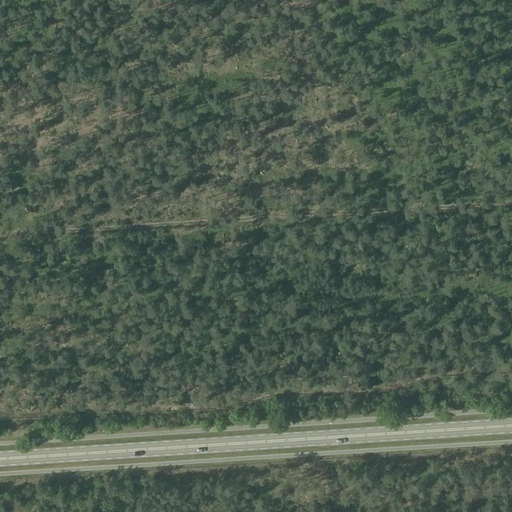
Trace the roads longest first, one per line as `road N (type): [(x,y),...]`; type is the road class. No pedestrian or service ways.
road 1 (primary): [(0,459),(511,425)]
road 2 (track): [(511,203),(0,236)]
